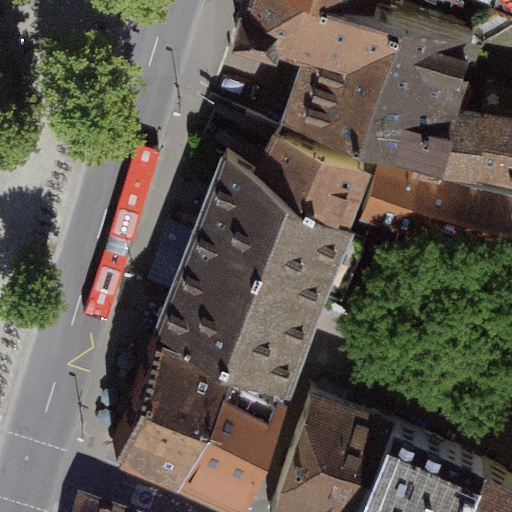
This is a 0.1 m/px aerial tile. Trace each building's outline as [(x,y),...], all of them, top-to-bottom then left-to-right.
[(244,0),(239,22),(279,32),(281,27),(316,37),(291,109),(456,159),(511,166),(511,113),(486,109),(469,106),(476,86),(460,79),(476,21),(457,15),(411,2),(407,0),(244,0)] [(411,0),(411,2),(457,15),(463,0),(411,0)] [(511,89),(490,85),(486,109),(511,113),(511,89)] [(230,142),(162,319),(286,378),(316,291),(347,222),(341,219),(362,156),(281,123),(263,160),(230,142)] [(511,193),(387,165),(368,208),(511,245),(511,193)] [(116,425),(110,440),(125,444),(126,440),(179,462),(228,361),(156,327),(119,426),(116,425)] [(511,385),(511,336),(493,373),(511,385)] [(283,387),(228,361),(179,462),(246,497),(256,481),(283,387)] [(302,511),(358,511),(398,419),(319,386),(272,499),(302,511)] [(467,511),(490,457),(444,438),(398,419),(358,511),(467,511)] [(511,511),(511,466),(490,457),(467,511),(511,511)]
